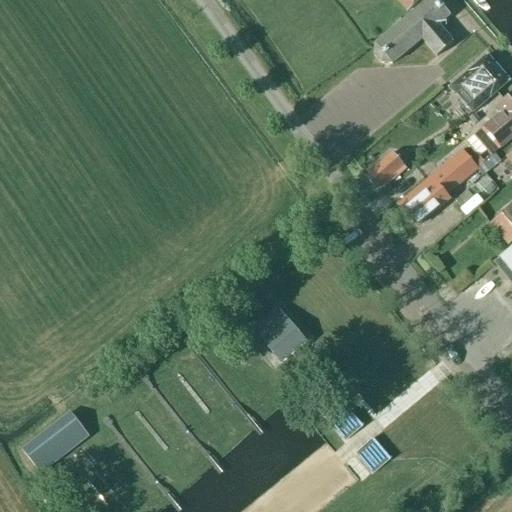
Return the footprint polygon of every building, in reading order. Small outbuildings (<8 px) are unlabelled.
[(436,57),(453,43),(438,26),(450,16),(444,9),(439,3),(436,0),(427,0),(374,45),(373,56),(380,64),(391,65),(421,40),(436,57)] [(397,0),(406,11),(418,0),(397,0)] [(490,98),(508,82),(486,57),(467,73),(458,81),(469,93),(461,100),(473,113),(480,106),(489,98),(490,98)] [(501,149),(511,139),(511,93),(496,107),(501,113),(483,128),(501,149)] [(511,151),(505,157),(511,164),(511,203),(489,224),(508,245),(511,241),(511,151)] [(472,152),(466,157),(462,152),(397,205),(414,227),(448,199),(445,196),(477,170),(476,169),(482,164),(472,152)] [(365,176),(375,188),(402,166),(392,154),(365,176)] [(492,156),(482,164),(476,169),(477,170),(476,170),(482,177),(500,161),(495,154),(492,156)] [(489,172),(503,188),(511,179),(511,167),(505,159),(489,172)] [(511,248),(493,264),(494,265),(495,264),(511,285),(511,248)] [(473,281),(465,271),(448,285),(456,295),(473,281)] [(303,349),(275,314),(250,336),(278,371),(303,349)] [(89,439),(71,414),(24,450),(43,475),(89,439)]
